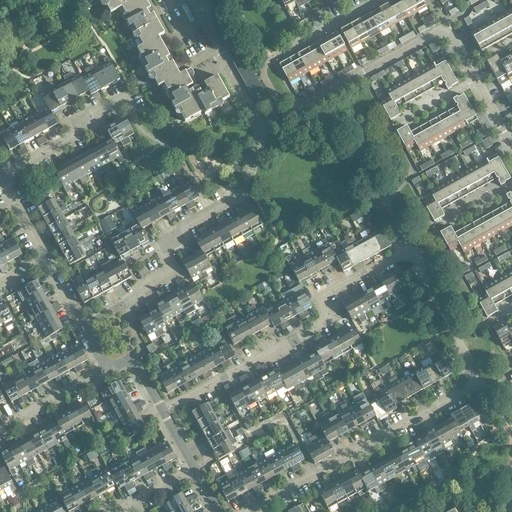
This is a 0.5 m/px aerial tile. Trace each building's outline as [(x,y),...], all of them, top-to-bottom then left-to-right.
[(126,21),(140,47),(159,37),(164,34),(153,14),(154,12),(151,8),(150,8),(145,0),(134,0),(132,1),(131,0),(99,0),(101,2),(100,4),(103,5),(105,7),(107,6),(108,9),(110,13),(108,14),(109,14),(112,22),(124,16),(125,18),(124,21),(126,21)] [(293,0),(294,1),(298,8),(308,3),(305,0),(293,0)] [(398,0),(395,0),(388,4),(399,23),(408,18),(398,0)] [(410,0),(398,0),(408,18),(418,12),(410,0)] [(423,0),(410,0),(418,12),(427,7),(423,0)] [(487,1),(480,5),(483,10),(490,6),(487,1)] [(388,4),(379,9),(389,28),(399,23),(388,4)] [(464,4),(456,8),(459,12),(466,8),(464,4)] [(480,5),(473,9),(476,14),(483,10),(480,5)] [(449,12),(450,15),(451,16),(459,12),(456,8),(449,12)] [(379,9),(369,14),(380,34),(389,28),(379,9)] [(511,17),(508,12),(499,17),(510,36),(511,34),(511,17)] [(369,14),(360,20),(370,39),(380,34),(369,14)] [(425,25),(427,30),(435,25),(434,23),(432,20),(434,19),(433,18),(431,14),(429,15),(422,19),(425,25)] [(463,20),(467,27),(472,24),(468,17),(463,20)] [(499,17),(489,22),(500,41),(506,38),(510,36),(499,17)] [(360,20),(350,25),(361,44),(370,39),(360,20)] [(489,22),(480,27),(491,47),(494,45),(500,41),(489,22)] [(340,30),(351,49),(361,44),(350,25),(340,30)] [(417,29),(420,34),(427,30),(425,25),(417,29)] [(480,27),(471,33),(470,33),(481,52),(487,48),(491,47),(480,27)] [(337,32),(327,38),(337,56),(347,51),(337,32)] [(406,36),(408,40),(415,36),(413,32),(406,36)] [(398,40),(401,44),(408,40),(406,36),(398,40)] [(141,63),(145,69),(169,56),(159,37),(140,47),(137,48),(144,61),(141,63)] [(327,38),(317,43),(328,62),(337,56),(327,38)] [(387,46),(389,51),(396,47),(394,42),(387,46)] [(317,43),(308,48),(318,67),(328,62),(317,43)] [(435,43),(428,46),(433,54),(439,50),(437,47),(435,43)] [(228,54),(230,57),(241,51),(238,45),(226,51),(228,54)] [(379,50),(382,55),(389,51),(387,46),(379,50)] [(308,48),(298,53),(309,72),(318,67),(308,48)] [(231,60),(233,63),(244,57),(241,51),(230,57),(231,60)] [(298,53),(289,59),(299,77),(300,77),(303,84),(307,82),(303,75),(309,72),(298,53)] [(368,57),(370,61),(377,57),(375,53),(368,57)] [(500,86),(509,80),(499,62),(500,62),(499,61),(497,55),(492,58),(486,61),(500,86)] [(158,87),(164,84),(192,69),(191,68),(179,74),(172,62),(173,60),(171,57),(169,56),(145,69),(148,76),(148,78),(151,78),(152,81),(154,80),(158,87)] [(107,65),(101,68),(110,85),(120,79),(108,57),(103,60),(107,65)] [(235,66),(236,69),(248,62),(244,57),(233,63),(235,66)] [(361,61),(363,65),(370,61),(368,57),(361,61)] [(505,59),(500,62),(499,62),(509,80),(510,81),(511,80),(511,62),(509,57),(505,59)] [(279,64),(289,83),(299,77),(289,59),(279,64)] [(443,59),(434,64),(440,76),(444,83),(443,83),(447,90),(448,90),(452,88),(451,87),(457,83),(450,71),(446,63),(443,59)] [(238,71),(239,74),(251,68),(248,62),(236,69),(238,71)] [(441,84),(443,83),(444,83),(440,76),(434,64),(424,69),(434,88),(441,84)] [(92,66),(88,68),(100,90),(110,85),(101,68),(95,71),(92,66)] [(352,66),(344,70),(347,74),(354,70),(352,66)] [(88,76),(82,79),(81,79),(88,92),(90,96),(91,95),(100,90),(88,68),(85,70),(88,76)] [(241,77),(242,80),(254,73),(251,68),(239,74),(241,77)] [(168,97),(168,98),(187,88),(195,84),(196,82),(193,77),(194,73),(192,69),(164,84),(167,91),(166,92),(167,94),(166,97),(168,97)] [(424,69),(415,75),(425,93),(427,92),(434,88),(424,69)] [(337,74),(339,78),(347,74),(344,70),(337,74)] [(383,71),(377,75),(379,79),(380,79),(386,76),(383,71)] [(79,97),(88,92),(81,79),(82,79),(80,75),(74,78),(71,73),(67,75),(79,97)] [(244,83),(245,85),(257,79),(254,73),(242,80),(244,83)] [(66,83),(61,86),(69,102),(79,97),(67,75),(63,77),(66,83)] [(371,79),(371,80),(373,83),(379,79),(377,75),(370,78),(371,79)] [(415,75),(405,80),(415,98),(422,95),(425,93),(415,75)] [(205,83),(217,104),(229,97),(217,76),(205,83)] [(247,88),(249,91),(260,85),(257,79),(245,85),(247,88)] [(405,80),(396,85),(406,104),(407,103),(408,102),(415,98),(405,80)] [(52,83),(48,85),(60,107),(69,102),(61,86),(55,89),(52,83)] [(192,89),(192,90),(203,112),(205,114),(218,107),(217,104),(205,83),(197,87),(196,86),(192,89)] [(48,108),(50,113),(51,112),(60,107),(48,85),(44,88),(47,93),(41,97),(48,108)] [(250,94),(252,97),(263,91),(260,85),(249,91),(250,94)] [(396,85),(386,90),(400,115),(398,111),(397,110),(397,109),(403,105),(406,104),(396,85)] [(187,88),(168,98),(175,111),(178,109),(185,122),(203,112),(192,90),(189,92),(187,88)] [(389,97),(380,102),(390,121),(395,118),(400,115),(386,90),(386,91),(389,97)] [(475,115),(471,108),(464,95),(458,98),(457,97),(452,100),(455,105),(456,104),(457,107),(461,113),(468,126),(478,120),(475,115)] [(448,112),(458,131),(468,126),(461,113),(457,107),(455,108),(448,112)] [(37,111),(47,129),(57,124),(51,112),(50,113),(48,108),(40,113),(38,110),(37,111)] [(29,119),(38,135),(47,129),(37,111),(36,111),(37,114),(29,119)] [(438,117),(449,136),(458,131),(448,112),(441,116),(438,117)] [(429,122),(439,142),(449,136),(438,117),(436,118),(429,122)] [(125,118),(115,123),(127,145),(131,143),(128,137),(134,134),(125,118)] [(18,121),(28,140),(38,135),(29,119),(21,123),(19,121),(18,121)] [(10,129),(19,145),(23,143),(28,140),(18,121),(17,122),(19,125),(10,129)] [(419,128),(430,147),(439,142),(429,122),(421,126),(419,128)] [(115,123),(106,128),(115,145),(120,141),(123,147),(127,145),(115,123)] [(406,127),(420,152),(430,147),(419,128),(417,129),(410,132),(409,130),(407,126),(406,127)] [(420,152),(406,127),(402,129),(396,132),(407,151),(416,146),(420,152)] [(107,139),(100,142),(111,161),(117,158),(120,164),(124,162),(115,145),(106,128),(105,129),(111,140),(109,141),(107,139)] [(482,128),(481,129),(476,132),(480,139),(486,136),(484,132),(482,128)] [(0,134),(1,136),(4,142),(7,147),(9,151),(19,145),(10,129),(2,134),(0,130),(0,134)] [(488,139),(482,142),(486,150),(492,146),(489,141),(488,139)] [(96,149),(93,150),(105,172),(109,170),(105,165),(111,161),(100,142),(94,146),(96,149)] [(19,145),(21,149),(24,155),(28,153),(23,143),(19,145)] [(88,149),(82,153),(92,172),(98,169),(101,174),(105,172),(93,150),(90,152),(88,149)] [(77,159),(74,161),(86,183),(90,181),(87,175),(92,172),(82,153),(75,156),(77,159)] [(487,160),(492,170),(497,179),(498,179),(499,181),(498,181),(501,186),(505,184),(504,183),(510,179),(502,164),(499,159),(497,154),(487,160)] [(69,160),(63,163),(73,182),(79,179),(82,185),(86,183),(74,161),(71,163),(69,160)] [(487,160),(477,165),(488,184),(495,180),(497,179),(492,170),(487,160)] [(60,183),(67,194),(68,196),(72,193),(67,186),(73,182),(63,163),(56,167),(58,170),(54,172),(60,183)] [(477,165),(468,170),(478,190),(481,188),(488,184),(477,165)] [(468,170),(458,176),(469,195),(476,191),(478,190),(468,170)] [(164,181),(160,174),(155,178),(158,184),(164,181)] [(458,176),(449,181),(459,200),(462,199),(469,195),(458,176)] [(411,181),(414,185),(421,181),(418,177),(411,181)] [(188,182),(180,187),(192,209),(196,207),(193,201),(199,197),(188,179),(187,180),(188,182)] [(449,181),(439,186),(450,205),(457,201),(459,200),(449,181)] [(439,186),(430,191),(444,217),(445,216),(442,213),(441,210),(444,209),(450,205),(439,186)] [(170,189),(169,189),(179,208),(185,205),(188,211),(192,209),(180,187),(172,192),(170,189)] [(169,193),(161,197),(173,219),(177,217),(174,211),(179,208),(169,189),(168,190),(169,193)] [(433,198),(423,203),(434,222),(439,219),(444,217),(430,191),(429,192),(433,198)] [(151,199),(150,200),(160,219),(166,216),(169,221),(173,219),(161,197),(153,202),(151,199)] [(37,209),(43,218),(65,206),(63,202),(57,205),(54,199),(48,203),(37,209)] [(150,203),(142,208),(151,224),(153,228),(156,234),(160,231),(155,222),(160,219),(150,200),(149,200),(150,203)] [(501,208),(511,227),(511,226),(511,205),(510,202),(508,204),(501,208)] [(43,218),(48,228),(64,219),(61,213),(67,210),(65,206),(43,218)] [(240,208),(252,230),(260,226),(261,229),(263,228),(253,209),(247,212),(243,206),(240,208)] [(139,225),(141,229),(151,224),(142,208),(134,212),(132,210),(131,210),(139,225)] [(234,220),(244,238),(253,233),(251,231),(252,230),(240,208),(236,211),(239,216),(234,220)] [(491,213),(502,232),(511,227),(501,208),(494,212),(491,213)] [(358,211),(349,216),(353,223),(362,218),(359,211),(358,211)] [(482,218),(492,237),(502,232),(491,213),(489,214),(482,218)] [(93,216),(87,219),(90,224),(96,220),(93,216)] [(221,219),(233,241),(241,236),(243,239),(244,238),(234,220),(228,223),(225,217),(221,219)] [(472,223),(483,242),(492,237),(482,218),(475,222),(472,223)] [(48,228),(53,237),(75,225),(73,221),(67,224),(64,219),(48,228)] [(215,230),(225,249),(226,248),(224,245),(233,241),(221,219),(217,221),(220,227),(215,230)] [(130,223),(126,225),(138,247),(141,245),(143,248),(149,244),(150,244),(148,240),(143,231),(141,229),(139,225),(133,228),(130,223)] [(324,223),(318,226),(322,233),(328,229),(324,223)] [(463,229),(473,248),(483,242),(472,223),(470,225),(463,229)] [(53,237),(59,247),(75,238),(72,232),(77,229),(75,225),(53,237)] [(126,233),(120,236),(131,254),(137,251),(136,248),(138,247),(126,225),(123,227),(126,233)] [(206,227),(202,230),(214,251),(222,247),(224,250),(225,249),(215,230),(209,233),(206,227)] [(450,228),(464,253),(473,248),(463,229),(457,232),(454,234),(453,231),(451,227),(450,228)] [(372,228),(369,230),(381,251),(391,246),(389,243),(382,230),(376,233),(372,228)] [(463,253),(464,253),(450,228),(445,230),(440,233),(450,252),(460,247),(463,253)] [(195,241),(202,252),(206,260),(207,259),(206,256),(214,251),(202,230),(198,232),(201,238),(195,241)] [(368,237),(363,240),(372,257),(381,251),(369,230),(365,232),(368,237)] [(111,233),(107,235),(119,257),(123,255),(124,258),(131,254),(120,236),(115,239),(111,233)] [(59,247),(64,256),(86,244),(91,241),(89,237),(78,243),(75,238),(59,247)] [(354,238),(350,240),(362,262),(372,257),(363,240),(357,244),(354,238)] [(3,241),(1,242),(12,260),(18,257),(21,263),(25,260),(13,239),(5,244),(3,241)] [(334,262),(336,261),(337,261),(331,250),(325,239),(320,241),(324,247),(318,250),(329,269),(333,266),(335,265),(334,262)] [(349,248),(344,251),(353,267),(362,262),(350,240),(346,242),(349,248)] [(2,245),(0,246),(0,261),(6,271),(9,269),(6,264),(12,260),(1,242),(0,242),(2,245)] [(64,256),(69,266),(86,257),(82,251),(88,248),(86,244),(64,256)] [(309,247),(306,250),(318,271),(320,270),(322,272),(329,269),(318,250),(312,253),(309,247)] [(334,248),(331,250),(337,261),(336,261),(343,272),(353,267),(344,251),(338,254),(334,248)] [(305,257),(299,260),(310,279),(316,275),(315,273),(318,271),(306,250),(302,252),(305,257)] [(202,252),(192,258),(204,279),(208,277),(205,272),(211,268),(206,260),(202,252)] [(108,258),(110,261),(122,283),(126,280),(132,278),(126,267),(123,261),(122,262),(117,265),(113,259),(112,256),(108,258)] [(188,274),(191,279),(198,276),(201,281),(204,279),(192,258),(182,263),(185,268),(188,274)] [(290,267),(293,273),(298,282),(302,280),(303,283),(306,281),(310,279),(299,260),(293,264),(290,258),(286,260),(290,267)] [(103,272),(112,288),(122,283),(110,261),(100,267),(103,272)] [(460,270),(463,274),(470,270),(468,266),(460,270)] [(394,268),(387,272),(398,291),(403,288),(406,293),(411,291),(399,269),(396,271),(394,268)] [(91,272),(103,294),(112,288),(103,272),(98,275),(95,270),(91,272)] [(84,283),(93,299),(103,294),(91,272),(87,274),(90,279),(84,283)] [(382,278),(380,280),(379,280),(381,284),(388,297),(388,296),(390,300),(392,302),(395,300),(392,294),(398,291),(387,272),(381,276),(382,278)] [(511,272),(502,277),(511,294),(511,272)] [(464,277),(467,281),(474,277),(472,273),(464,277)] [(511,294),(502,277),(493,282),(503,301),(510,297),(511,295),(511,294)] [(71,282),(83,304),(93,299),(84,283),(79,286),(76,280),(71,282)] [(23,301),(26,300),(47,288),(45,284),(40,287),(36,281),(17,291),(23,301)] [(181,284),(193,306),(202,301),(203,304),(205,303),(203,300),(200,295),(194,284),(188,287),(185,282),(181,284)] [(493,282),(483,287),(497,312),(498,312),(496,308),(494,306),(497,304),(503,301),(493,282)] [(175,295),(185,314),(186,316),(196,310),(193,306),(181,284),(178,286),(181,292),(175,295)] [(387,309),(384,303),(390,300),(388,296),(388,297),(381,284),(372,289),(384,311),(387,309)] [(293,296),(305,318),(309,316),(306,310),(312,307),(307,299),(300,285),(290,291),(293,296)] [(486,293),(476,299),(487,318),(492,315),(497,312),(483,287),(483,288),(486,293)] [(28,311),(47,300),(44,295),(49,291),(47,288),(26,300),(30,308),(27,310),(28,311)] [(372,289),(362,294),(371,310),(377,307),(380,313),(384,311),(372,289)] [(166,292),(162,294),(174,316),(183,312),(184,314),(185,314),(175,295),(169,298),(166,292)] [(156,306),(158,309),(167,326),(167,325),(167,324),(168,324),(166,321),(174,316),(162,294),(159,296),(162,302),(156,306)] [(362,294),(353,299),(365,321),(368,319),(365,313),(371,310),(362,294)] [(0,318),(4,326),(5,325),(4,323),(12,318),(2,301),(1,298),(0,296),(0,318)] [(282,299),(293,317),(298,314),(302,320),(305,318),(293,296),(285,300),(283,298),(282,299)] [(274,307),(286,328),(290,326),(287,320),(293,317),(282,299),(281,299),(283,302),(274,307)] [(347,311),(352,321),(358,318),(361,323),(365,321),(353,299),(343,305),(344,307),(347,311)] [(36,318),(36,319),(58,307),(56,303),(50,306),(47,300),(28,311),(26,312),(32,321),(36,318)] [(250,308),(262,330),(271,324),(264,312),(265,312),(263,309),(263,308),(257,311),(254,306),(250,308)] [(38,328),(38,330),(57,319),(54,314),(60,310),(58,307),(36,319),(41,327),(38,328)] [(271,324),(273,328),(280,325),(283,330),(286,328),(274,307),(266,311),(265,308),(263,309),(265,312),(264,312),(271,324)] [(244,319),(252,335),(262,330),(250,308),(246,310),(249,316),(244,319)] [(149,314),(160,336),(164,334),(161,329),(167,326),(158,309),(149,314)] [(157,338),(160,336),(149,314),(138,320),(142,326),(143,327),(145,331),(148,336),(154,333),(157,338)] [(213,319),(210,314),(201,319),(204,324),(213,319)] [(231,318),(243,340),(252,335),(244,319),(238,322),(235,316),(231,318)] [(225,329),(233,345),(243,340),(231,318),(227,320),(230,326),(225,329)] [(57,319),(38,330),(39,331),(42,329),(47,338),(58,332),(68,326),(66,322),(60,325),(57,319)] [(200,319),(191,324),(194,329),(203,325),(200,319)] [(511,340),(503,323),(498,326),(493,329),(503,348),(511,343),(511,340)] [(503,323),(511,340),(511,326),(510,328),(507,329),(506,327),(504,323),(503,323)] [(340,328),(352,349),(360,345),(362,348),(363,347),(352,328),(347,331),(344,326),(340,328)] [(333,338),(344,357),(345,357),(343,354),(352,349),(340,328),(336,330),(339,335),(333,338)] [(321,338),(333,360),(341,355),(343,358),(344,357),(333,338),(328,342),(325,336),(321,338)] [(49,337),(40,342),(42,347),(52,341),(49,337)] [(224,341),(216,346),(228,368),(231,366),(228,360),(230,359),(234,357),(225,340),(225,341),(223,338),(222,339),(224,341)] [(316,353),(325,369),(325,368),(326,367),(324,364),(333,360),(321,338),(317,340),(320,346),(314,349),(316,353)] [(77,345),(68,350),(80,371),(84,369),(81,364),(87,360),(78,344),(78,345),(76,342),(75,342),(77,345)] [(40,343),(33,347),(36,352),(43,348),(40,343)] [(152,344),(146,347),(150,354),(156,351),(152,344)] [(205,348),(215,367),(221,364),(224,370),(228,368),(216,346),(207,351),(205,348)] [(205,352),(196,356),(209,378),(212,376),(209,371),(214,368),(215,367),(205,348),(203,349),(205,352)] [(59,351),(57,352),(68,371),(73,368),(77,373),(80,371),(68,350),(60,354),(59,351)] [(58,355),(49,360),(62,382),(65,379),(62,374),(68,371),(57,352),(56,353),(58,355)] [(307,358),(319,379),(322,377),(322,376),(327,373),(325,369),(316,353),(307,358)] [(429,357),(441,379),(451,373),(452,373),(443,357),(436,361),(433,355),(429,357)] [(186,359),(196,378),(202,375),(205,380),(209,378),(196,356),(188,361),(187,358),(186,359)] [(423,368),(432,384),(441,379),(429,357),(426,359),(429,365),(423,368)] [(297,363),(306,379),(312,376),(315,381),(319,379),(307,358),(297,363)] [(178,367),(190,389),(194,386),(190,381),(196,378),(186,359),(185,359),(186,362),(178,367)] [(28,366),(30,371),(42,392),(46,390),(43,384),(49,381),(38,363),(37,360),(28,366)] [(40,362),(38,363),(49,381),(55,378),(58,384),(62,382),(49,360),(41,365),(40,362)] [(168,372),(177,388),(183,385),(186,391),(190,389),(178,367),(175,361),(166,366),(167,369),(166,369),(168,372)] [(288,368),(300,390),(303,388),(300,382),(306,379),(297,363),(288,368)] [(384,366),(378,369),(382,376),(388,373),(384,366)] [(410,368),(422,389),(432,384),(423,368),(417,371),(414,366),(413,366),(410,368)] [(278,373),(287,389),(287,390),(293,386),(296,392),(300,390),(288,368),(278,373)] [(404,379),(413,395),(422,389),(410,368),(407,370),(410,376),(404,379)] [(167,394),(177,388),(168,372),(163,375),(159,369),(155,372),(167,394)] [(267,375),(276,392),(284,387),(285,390),(287,389),(278,373),(277,370),(267,375)] [(21,372),(19,373),(30,392),(35,388),(39,394),(42,392),(30,371),(22,375),(21,372)] [(20,376),(11,381),(24,403),(27,400),(24,395),(30,392),(19,373),(18,374),(20,376)] [(257,381),(267,399),(269,399),(267,396),(276,392),(267,375),(257,381)] [(395,376),(391,378),(403,400),(413,395),(404,379),(398,382),(395,376)] [(385,389),(387,393),(396,409),(394,405),(403,400),(391,378),(388,380),(391,386),(385,389)] [(2,386),(11,402),(17,399),(20,405),(24,403),(11,381),(2,386)] [(105,402),(109,400),(130,388),(128,384),(122,388),(119,381),(105,390),(100,392),(105,402)] [(248,386),(256,402),(265,397),(266,400),(267,399),(257,381),(248,386)] [(238,391),(249,410),(250,409),(248,406),(256,402),(248,386),(238,391)] [(110,410),(111,411),(130,401),(126,395),(132,392),(130,388),(109,400),(113,408),(110,410)] [(378,390),(374,392),(387,414),(396,409),(387,393),(381,396),(378,390)] [(229,396),(238,412),(246,408),(247,411),(249,410),(238,391),(229,396)] [(374,400),(368,403),(377,420),(387,414),(374,392),(371,394),(374,400)] [(362,401),(356,405),(367,424),(374,420),(372,417),(375,416),(377,420),(368,403),(363,394),(359,396),(362,401)] [(86,401),(90,407),(94,404),(95,401),(92,397),(86,401)] [(469,405),(478,421),(483,418),(486,423),(491,421),(484,408),(479,399),(469,405)] [(191,412),(197,422),(213,413),(210,407),(215,404),(213,400),(210,402),(205,404),(201,407),(196,409),(192,412),(191,412)] [(75,401),(71,403),(83,425),(91,420),(93,423),(95,422),(84,403),(78,406),(75,401)] [(114,411),(119,419),(141,407),(139,403),(133,406),(130,401),(111,411),(112,412),(114,411)] [(71,411),(65,414),(75,433),(76,432),(75,429),(83,425),(71,403),(67,405),(71,411)] [(346,403),(344,405),(356,426),(359,425),(360,427),(367,424),(356,405),(350,408),(347,403),(346,403)] [(343,412),(337,415),(348,434),(355,430),(353,428),(356,426),(344,405),(340,407),(343,412)] [(459,410),(471,432),(475,430),(472,424),(478,421),(469,405),(459,410)] [(121,429),(121,430),(140,420),(137,414),(143,411),(141,407),(119,419),(124,427),(121,429)] [(100,410),(94,414),(97,419),(102,416),(100,410)] [(452,419),(459,431),(464,428),(468,434),(471,432),(459,410),(449,415),(451,419),(452,419)] [(56,411),(52,413),(51,414),(57,423),(64,435),(72,431),(74,434),(75,433),(65,414),(59,417),(56,411)] [(197,422),(202,432),(224,419),(222,416),(216,419),(213,413),(197,422)] [(329,413),(325,415),(337,437),(340,435),(341,438),(348,434),(337,415),(332,418),(329,413)] [(318,426),(325,437),(334,454),(334,453),(328,442),(337,437),(325,415),(321,417),(324,423),(318,426)] [(439,418),(451,440),(460,436),(461,439),(462,438),(461,435),(459,431),(452,419),(451,419),(446,422),(443,416),(439,418)] [(433,429),(443,448),(444,448),(443,445),(451,440),(439,418),(435,421),(438,426),(433,429)] [(202,432),(207,441),(223,432),(220,426),(226,423),(224,419),(202,432)] [(140,420),(121,430),(122,431),(125,430),(130,438),(151,426),(149,422),(143,425),(140,420)] [(69,444),(64,435),(57,423),(54,424),(53,421),(46,425),(57,444),(62,441),(65,447),(69,444)] [(41,431),(38,433),(50,455),(54,453),(51,447),(57,444),(46,425),(40,429),(41,431)] [(420,429),(432,451),(436,456),(445,451),(443,448),(433,429),(427,432),(424,427),(420,429)] [(415,443),(423,456),(425,459),(426,458),(424,455),(432,451),(420,429),(417,431),(420,437),(413,440),(415,443)] [(207,441),(212,450),(234,438),(232,434),(230,436),(227,430),(223,432),(207,441)] [(34,432),(27,436),(38,455),(43,451),(47,457),(50,455),(38,433),(35,435),(34,432)] [(301,439),(306,448),(311,445),(308,439),(312,437),(310,434),(310,433),(301,437),(302,439),(301,439)] [(312,437),(324,459),(334,454),(325,437),(319,441),(316,435),(312,437)] [(22,442),(19,444),(31,466),(35,463),(32,458),(38,455),(27,436),(20,439),(22,442)] [(306,448),(315,464),(324,459),(312,437),(308,439),(311,445),(306,448)] [(234,438),(212,450),(218,460),(227,455),(234,451),(231,445),(236,442),(234,438)] [(165,443),(156,447),(168,469),(172,467),(169,461),(175,458),(165,439),(163,440),(165,443)] [(293,445),(285,449),(297,471),(301,469),(297,463),(304,460),(295,443),(294,444),(293,441),(292,442),(293,445)] [(15,442),(8,446),(19,465),(24,462),(27,468),(31,466),(19,444),(17,445),(15,442)] [(406,449),(418,471),(422,469),(419,463),(425,460),(425,459),(423,456),(415,443),(406,449)] [(105,444),(97,449),(100,456),(101,456),(109,451),(110,451),(106,444),(105,444)] [(0,454),(2,457),(12,476),(16,474),(13,468),(19,465),(8,446),(2,450),(3,452),(0,454)] [(147,449),(145,450),(156,469),(161,465),(164,471),(168,469),(156,447),(148,452),(147,449)] [(135,453),(138,458),(150,479),(153,477),(150,472),(156,469),(145,450),(145,448),(135,453)] [(238,453),(242,460),(251,455),(247,448),(238,453)] [(96,450),(87,455),(90,461),(100,456),(97,449),(96,450)] [(275,451),(274,451),(284,471),(290,467),(293,473),(297,471),(285,449),(277,454),(275,451)] [(396,454),(406,470),(411,467),(415,473),(418,471),(406,449),(396,454)] [(264,455),(266,459),(278,481),(282,479),(279,474),(284,471),(274,451),(273,450),(264,455)] [(387,459),(399,481),(403,479),(400,474),(406,470),(396,454),(387,459)] [(126,458),(116,464),(131,490),(134,488),(131,482),(137,479),(127,460),(126,458)] [(128,460),(127,460),(137,479),(143,476),(146,481),(150,479),(138,458),(129,462),(128,460)] [(227,458),(220,462),(222,466),(229,462),(227,458)] [(256,461),(255,462),(265,481),(271,478),(274,484),(278,481),(266,459),(257,464),(256,461)] [(378,464),(387,481),(392,478),(395,483),(399,481),(387,459),(378,464)] [(255,465),(247,470),(259,492),(263,490),(260,484),(265,481),(255,462),(254,462),(255,465)] [(107,469),(107,470),(109,473),(116,486),(115,486),(117,490),(118,489),(124,486),(127,492),(131,490),(116,464),(107,469)] [(368,470),(380,492),(384,490),(381,484),(387,481),(378,464),(368,470)] [(106,491),(115,486),(116,486),(109,473),(107,470),(101,473),(98,467),(94,469),(106,491)] [(4,468),(0,469),(0,484),(3,490),(9,486),(12,492),(16,490),(4,468)] [(93,477),(88,480),(97,496),(106,491),(94,469),(90,471),(93,477)] [(366,491),(367,490),(365,488),(366,488),(358,475),(359,475),(357,471),(351,475),(348,469),(344,471),(356,493),(365,488),(366,491)] [(237,472),(236,473),(247,491),(252,488),(255,494),(259,492),(247,470),(239,474),(237,472)] [(368,491),(374,488),(377,494),(380,492),(368,470),(359,475),(358,475),(366,488),(365,488),(367,490),(368,491)] [(338,482),(348,501),(349,500),(348,498),(356,493),(344,471),(340,473),(344,479),(338,482)] [(228,480),(240,502),(244,500),(241,495),(247,491),(236,473),(235,473),(236,476),(228,480)] [(233,499),(236,504),(240,502),(228,480),(225,475),(215,480),(227,502),(233,499)] [(79,478),(75,480),(87,501),(97,496),(88,480),(82,483),(79,478)] [(325,481),(337,503),(346,499),(347,502),(348,501),(338,482),(332,485),(329,479),(325,481)] [(75,487),(69,490),(78,507),(87,501),(75,480),(72,482),(75,487)] [(328,509),(329,511),(330,511),(329,508),(337,503),(325,481),(321,484),(325,489),(318,493),(327,509),(328,509)] [(6,495),(12,492),(9,486),(3,490),(6,495)] [(68,511),(78,507),(69,490),(63,494),(60,488),(56,490),(67,511),(68,511)] [(166,504),(171,511),(192,500),(190,496),(184,499),(181,493),(165,502),(163,504),(163,505),(166,504)] [(191,511),(189,507),(194,504),(192,500),(171,511),(170,511),(191,511)] [(47,504),(46,504),(50,511),(62,511),(57,502),(49,507),(47,504)] [(287,511),(309,511),(304,503),(287,511)]
